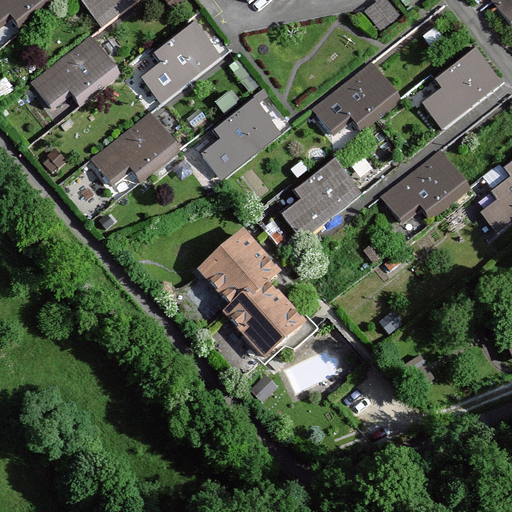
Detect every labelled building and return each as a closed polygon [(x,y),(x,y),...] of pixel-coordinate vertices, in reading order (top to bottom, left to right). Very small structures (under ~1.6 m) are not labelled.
[(0,0),(0,25),(10,18),(20,31),(60,0),(59,0),(0,0)] [(88,0),(82,4),(98,24),(128,0),(88,0)] [(184,0),(183,0),(165,0),(173,9),(184,0)] [(511,26),(511,0),(504,0),(496,7),(511,27),(511,26)] [(142,81),(158,100),(216,55),(190,22),(151,53),(161,66),(142,81)] [(31,86),(50,110),(70,94),(79,107),(119,76),(90,40),(31,86)] [(424,107),(443,131),(468,112),(464,107),(498,80),(472,48),(432,79),(443,92),(424,107)] [(316,115),(332,135),(351,120),(361,133),(400,102),(375,69),(316,115)] [(235,104),(228,94),(216,104),(223,113),(235,104)] [(202,157),(218,177),(276,132),(250,99),(211,129),(221,142),(202,157)] [(129,170),(140,183),(180,152),(154,119),(94,165),(110,185),(129,170)] [(420,208),(430,221),(469,190),(443,157),(385,203),(400,223),(420,208)] [(283,217),(298,236),(357,191),(331,158),(292,189),(302,202),(283,217)] [(483,216),(495,232),(511,219),(511,158),(500,167),(510,180),(491,195),(498,204),(483,216)] [(276,275),(243,238),(202,274),(234,311),(265,284),(276,275)] [(381,258),(373,247),(365,253),(373,264),(381,258)] [(265,284),(234,311),(228,317),(264,358),(302,325),(265,284)] [(400,327),(391,316),(380,324),(389,335),(400,327)] [(433,380),(420,357),(401,368),(415,391),(433,380)] [(272,393),(262,382),(252,392),(262,403),(272,393)]
